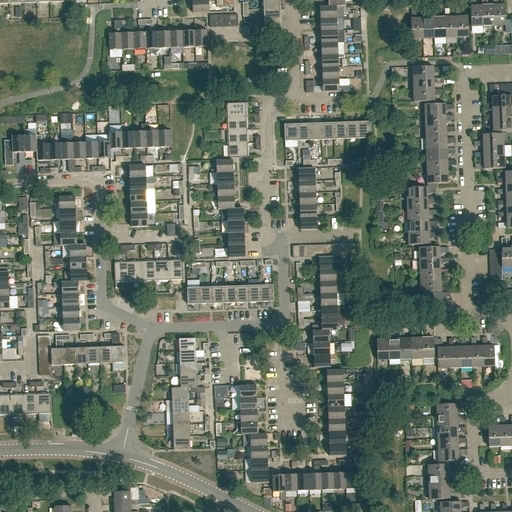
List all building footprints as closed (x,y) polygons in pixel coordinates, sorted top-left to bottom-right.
[(209,0),(192,1),(193,13),(209,13),(209,0)] [(263,0),(264,9),(280,9),(279,0),(263,0)] [(483,27),(482,6),(476,6),(475,0),(470,0),(471,6),(470,6),(471,27),(483,27)] [(494,26),(493,5),(487,6),(486,0),(481,0),(482,6),(483,27),(494,26)] [(493,5),(494,26),(506,26),(505,5),(498,5),(497,0),(492,0),(493,5)] [(329,7),(320,7),(320,20),(336,19),(336,18),(343,18),(343,7),(336,7),(329,7)] [(264,21),(281,21),(280,9),(264,9),(264,21)] [(457,38),(456,17),(449,17),(449,9),(444,9),(445,17),(445,38),(457,38)] [(456,17),(457,38),(468,38),(467,17),(461,17),(461,9),(456,9),(456,17)] [(423,39),(422,18),(416,19),(416,10),(411,11),(411,19),(411,40),(423,39)] [(434,39),(433,18),(427,18),(427,10),(422,10),(422,18),(423,39),(434,39)] [(445,38),(445,17),(438,18),(438,10),(433,10),(434,18),(433,18),(434,39),(445,38)] [(239,26),(249,26),(249,17),(239,17),(239,26)] [(320,32),(337,31),(336,19),(320,20),(320,32)] [(109,35),(109,51),(122,51),(121,34),(121,26),(121,21),(114,22),(114,34),(109,35)] [(281,21),(264,21),(265,34),(281,33),(281,21)] [(183,48),(195,48),(195,31),(182,32),(183,48)] [(195,31),(195,48),(208,47),(207,31),(195,31)] [(321,44),(337,43),(344,43),(344,31),(337,31),(320,32),(321,44)] [(159,49),(171,49),(170,32),(158,33),(159,49)] [(171,49),(183,48),(182,32),(170,32),(171,49)] [(134,50),(146,50),(146,33),(133,34),(134,50)] [(146,50),(159,49),(158,33),(146,33),(146,50)] [(122,51),(134,50),(133,34),(121,34),(122,51)] [(321,56),(338,56),(337,43),(321,44),(321,56)] [(485,55),(495,55),(495,44),(490,44),(490,46),(485,46),(485,55)] [(338,56),(321,56),(322,68),(338,68),(338,56)] [(110,57),(103,58),(104,68),(111,67),(110,57)] [(413,80),(434,79),(434,73),(442,73),(442,68),(434,68),(434,67),(412,68),(413,80)] [(322,81),(339,80),(338,68),(322,68),(322,81)] [(413,91),(434,90),(434,84),(442,84),(442,79),(434,79),(413,80),(413,91)] [(339,80),(322,81),(323,93),(349,92),(349,86),(341,87),(339,84),(339,80)] [(434,90),(413,91),(414,103),(435,102),(434,96),(443,95),(443,90),(434,91),(434,90)] [(511,108),(511,96),(506,97),(499,97),(493,97),(491,97),(492,104),(483,104),(483,109),(492,109),(511,108)] [(227,117),(246,117),(246,103),(227,104),(227,117)] [(424,117),(446,116),(446,110),(454,109),(454,105),(445,105),(445,104),(424,105),(424,117)] [(492,120),(511,119),(511,108),(492,109),(492,115),(484,115),(484,120),(492,120)] [(47,124),(47,116),(36,116),(36,124),(47,124)] [(425,128),(446,127),(446,121),(454,121),(454,116),(446,116),(424,117),(425,128)] [(228,131),(247,130),(246,117),(227,117),(228,131)] [(511,119),(492,120),(493,126),(484,127),(484,131),(493,131),(493,132),(511,131),(511,119)] [(357,123),(358,139),(371,139),(370,122),(357,123)] [(334,140),(346,140),(345,123),(333,124),(334,140)] [(346,140),(358,139),(357,123),(345,123),(346,140)] [(147,148),(159,148),(158,132),(158,127),(150,127),(150,124),(146,125),(146,132),(147,148)] [(297,141),(310,141),(309,124),(297,125),(297,141)] [(310,141),(322,140),(321,124),(309,124),(310,141)] [(322,140),(334,140),(333,124),(321,124),(322,140)] [(147,148),(146,132),(146,125),(141,125),(142,132),(134,132),(134,149),(147,148)] [(285,142),(297,141),(297,125),(287,125),(284,125),(285,142)] [(425,139),(447,138),(446,132),(455,132),(455,127),(446,127),(425,128),(425,139)] [(228,144),(247,143),(247,130),(228,131),(228,144)] [(158,132),(159,148),(171,148),(171,131),(158,132)] [(122,149),(134,149),(134,132),(122,133),(122,149)] [(110,150),(122,149),(122,133),(109,133),(110,142),(110,150)] [(483,147),(504,146),(504,135),(482,135),(483,142),(474,142),(474,147),(483,147)] [(13,160),(13,153),(25,153),(24,136),(12,137),(12,141),(4,141),(5,160),(13,160)] [(25,153),(37,152),(37,145),(37,136),(24,136),(25,153)] [(49,161),(49,144),(41,145),(40,136),(37,136),(37,145),(37,152),(37,161),(49,161)] [(426,150),(447,150),(447,143),(455,143),(455,138),(447,139),(447,138),(425,139),(426,150)] [(111,159),(110,150),(110,142),(98,143),(98,159),(111,159)] [(74,160),(86,160),(85,143),(73,144),(74,160)] [(86,160),(98,159),(98,143),(85,143),(86,160)] [(247,143),(228,144),(229,158),(248,157),(247,143)] [(49,161),(62,161),(61,144),(49,144),(49,161)] [(73,144),(61,144),(62,161),(67,160),(67,173),(75,173),(74,168),(74,160),(73,144)] [(483,158),(504,157),(504,146),(483,147),(483,153),(474,153),(475,158),(483,158)] [(426,162),(447,161),(447,155),(455,154),(455,149),(447,150),(426,150),(426,162)] [(504,157),(483,158),(483,164),(475,164),(475,169),(484,169),(484,170),(505,169),(504,157)] [(217,173),(233,173),(233,163),(232,160),(216,161),(216,170),(217,173)] [(427,173),(448,172),(448,166),(456,165),(456,161),(447,161),(426,162),(427,173)] [(145,166),(129,166),(129,179),(146,178),(145,166)] [(299,182),(315,181),(314,169),(298,169),(299,182)] [(505,184),(511,183),(511,171),(505,172),(505,179),(496,179),(496,184),(505,184)] [(448,172),(427,173),(427,185),(448,184),(448,177),(456,177),(456,172),(448,172)] [(217,186),(233,185),(233,173),(217,173),(217,186)] [(123,183),(122,174),(112,175),(113,184),(123,183)] [(130,191),(146,190),(146,178),(129,179),(130,191)] [(299,194),(315,193),(315,181),(299,182),(299,194)] [(506,195),(511,194),(511,183),(505,184),(505,190),(497,190),(497,195),(506,195)] [(217,198),(234,197),(233,185),(217,186),(209,186),(209,192),(217,191),(217,198)] [(406,200),(427,199),(427,194),(436,193),(435,188),(427,189),(427,188),(406,188),(406,200)] [(130,203),(147,202),(146,190),(130,191),(130,203)] [(300,206),(316,205),(315,193),(299,194),(300,206)] [(506,206),(511,206),(511,194),(506,195),(506,201),(497,202),(497,206),(506,206)] [(59,210),(76,209),(75,197),(59,197),(59,210)] [(234,209),(234,197),(217,198),(218,210),(227,210),(234,209)] [(19,211),(27,210),(27,198),(19,199),(19,211)] [(407,212),(428,211),(427,205),(436,204),(436,199),(427,200),(427,199),(406,200),(407,212)] [(131,215),(147,215),(147,202),(130,203),(131,215)] [(300,218),(316,217),(316,205),(300,206),(300,218)] [(506,217),(511,217),(511,206),(506,206),(506,213),(497,213),(498,217),(506,217)] [(59,222),(76,221),(76,209),(59,210),(59,222)] [(227,222),(244,221),(243,209),(238,209),(234,209),(227,210),(227,222)] [(407,223),(428,222),(428,216),(436,215),(436,210),(428,211),(407,212),(407,223)] [(147,215),(131,215),(131,228),(148,227),(147,215)] [(316,217),(300,218),(300,230),(316,230),(316,217)] [(511,217),(506,217),(506,224),(498,224),(498,229),(507,228),(507,229),(511,229),(511,217)] [(60,234),(76,234),(76,221),(59,222),(60,234)] [(228,234),(244,234),(244,221),(227,222),(228,234)] [(408,234),(429,233),(428,227),(437,227),(437,222),(428,222),(407,223),(408,234)] [(28,223),(23,223),(18,224),(18,235),(28,235),(28,230),(28,223)] [(167,237),(175,236),(175,225),(166,225),(167,237)] [(429,233),(408,234),(408,246),(429,245),(429,238),(437,238),(437,233),(429,234),(429,233)] [(77,246),(77,245),(76,234),(60,234),(60,247),(69,246),(77,246)] [(228,246),(245,246),(244,234),(228,234),(228,246)] [(511,267),(511,247),(506,247),(506,239),(501,239),(502,247),(501,247),(501,250),(501,256),(501,262),(502,268),(511,267)] [(70,258),(86,257),(86,245),(77,245),(77,246),(69,246),(70,258)] [(245,246),(228,246),(229,259),(245,258),(245,246)] [(419,260),(440,259),(440,253),(448,252),(448,248),(440,248),(440,247),(419,248),(419,260)] [(70,270),(87,269),(86,257),(70,258),(70,270)] [(320,270),(336,270),(335,257),(320,258),(320,270)] [(420,271),(441,270),(440,264),(449,264),(449,259),(440,259),(419,260),(420,271)] [(155,281),(169,280),(168,261),(155,262),(155,281)] [(168,261),(169,280),(183,280),(182,261),(168,261)] [(128,282),(142,281),(141,262),(128,263),(128,282)] [(142,281),(155,281),(155,262),(141,262),(142,281)] [(115,282),(128,282),(128,263),(114,263),(115,282)] [(78,282),(78,283),(87,282),(87,269),(70,270),(70,282),(71,283),(78,282)] [(336,270),(320,270),(320,282),(336,282),(336,270)] [(420,282),(441,281),(441,275),(449,275),(449,270),(441,270),(420,271),(420,282)] [(0,285),(9,285),(8,272),(0,272),(0,285)] [(420,293),(441,293),(441,286),(450,286),(449,281),(441,281),(420,282),(420,293)] [(79,294),(78,283),(78,282),(71,283),(70,282),(54,283),(54,288),(57,288),(62,288),(62,295),(79,294)] [(321,295),(337,294),(336,282),(320,282),(321,295)] [(0,297),(9,297),(9,285),(0,285),(0,297)] [(249,303),(261,303),(260,286),(248,287),(249,303)] [(260,286),(261,303),(274,302),(273,286),(260,286)] [(213,304),(225,304),(224,287),(212,288),(213,304)] [(225,304),(237,303),(236,287),(224,287),(225,304)] [(237,303),(249,303),(248,287),(236,287),(237,303)] [(188,305),(200,305),(200,288),(187,289),(188,305)] [(200,305),(213,304),(212,288),(200,288),(200,305)] [(441,293),(420,293),(421,305),(442,304),(442,298),(450,297),(450,293),(441,293)] [(62,307),(79,307),(79,294),(62,295),(62,307)] [(321,307),(337,306),(337,294),(321,295),(321,307)] [(9,297),(0,297),(0,309),(10,310),(9,297)] [(321,307),(322,319),(338,318),(337,306),(321,307)] [(63,319),(79,319),(79,307),(62,307),(63,319)] [(344,331),(344,318),(338,318),(322,319),(322,325),(313,326),(313,331),(322,331),(329,331),(338,331),(344,331)] [(79,319),(63,319),(63,332),(80,331),(79,319)] [(423,359),(422,339),(415,339),(415,330),(410,330),(411,339),(411,360),(423,359)] [(422,339),(423,359),(434,359),(433,338),(427,338),(427,330),(422,330),(422,339)] [(329,343),(329,331),(322,331),(313,331),(314,344),(329,343)] [(389,361),(388,340),(382,340),(381,331),(377,331),(377,340),(376,340),(377,361),(389,361)] [(400,360),(399,339),(393,339),(392,331),(388,331),(388,340),(389,361),(400,360)] [(411,360),(411,339),(404,339),(404,331),(399,331),(399,339),(400,360),(411,360)] [(112,347),(112,364),(125,363),(124,347),(119,347),(119,334),(111,334),(111,339),(112,347)] [(62,341),(63,341),(63,336),(56,336),(56,349),(50,349),(51,353),(51,359),(51,365),(51,366),(64,365),(63,349),(62,341)] [(483,367),(482,347),(476,347),(476,338),(471,338),(471,347),(472,368),(483,367)] [(482,347),(483,367),(495,367),(494,346),(487,346),(487,338),(482,338),(482,347)] [(179,352),(195,351),(195,339),(179,340),(179,352)] [(449,369),(449,348),(443,348),(442,339),(437,340),(438,348),(437,348),(438,369),(449,369)] [(461,368),(460,347),(454,348),(453,339),(449,339),(449,348),(449,369),(461,368)] [(472,368),(471,347),(465,347),(465,339),(460,339),(460,347),(461,368),(472,368)] [(314,356),(330,355),(329,343),(314,344),(314,356)] [(100,364),(112,364),(112,347),(100,348),(100,364)] [(64,365),(76,365),(75,348),(63,349),(64,365)] [(76,365),(88,364),(88,348),(75,348),(76,365)] [(88,364),(100,364),(100,348),(88,348),(88,364)] [(180,364),(196,364),(195,351),(179,352),(180,364)] [(315,368),(330,368),(330,355),(314,356),(315,368)] [(180,376),(196,376),(196,364),(180,364),(180,376)] [(327,383),(343,383),(343,370),(326,371),(327,383)] [(188,389),(197,388),(196,376),(180,376),(180,388),(180,389),(188,388),(188,389)] [(327,396),(344,395),(343,383),(327,383),(327,396)] [(215,399),(227,399),(227,386),(215,387),(215,399)] [(240,399),(256,398),(256,386),(239,386),(240,399)] [(172,401),(188,400),(188,393),(197,393),(197,388),(188,389),(188,388),(180,389),(180,388),(171,389),(172,401)] [(50,394),(36,395),(37,414),(38,414),(38,422),(50,421),(50,414),(51,413),(50,394)] [(10,415),(23,414),(23,395),(9,396),(10,415)] [(23,414),(37,414),(36,395),(23,395),(23,414)] [(328,408),(344,407),(344,395),(327,396),(328,408)] [(0,415),(10,415),(9,396),(0,396),(0,415)] [(240,411),(257,410),(256,398),(240,399),(240,411)] [(188,400),(172,401),(172,413),(189,413),(188,400)] [(437,417),(458,416),(457,410),(466,410),(466,405),(457,405),(457,404),(436,405),(437,417)] [(328,420),(345,419),(344,407),(328,408),(328,420)] [(241,423),(257,422),(257,410),(240,411),(241,423)] [(189,425),(189,413),(172,413),(173,425),(189,425)] [(437,428),(458,427),(458,421),(466,421),(466,416),(458,416),(437,417),(437,428)] [(511,447),(511,425),(505,426),(504,417),(500,417),(500,426),(500,447),(511,447)] [(500,447),(500,426),(494,426),(493,418),(489,418),(489,426),(488,426),(489,447),(500,447)] [(329,432),(345,432),(345,419),(328,420),(329,432)] [(257,435),(257,434),(257,422),(241,423),(237,423),(237,431),(233,434),(233,436),(250,435),(257,435)] [(173,438),(190,437),(189,425),(173,425),(173,438)] [(437,439),(458,439),(458,432),(467,432),(466,427),(458,428),(458,427),(437,428),(437,439)] [(329,444),(346,444),(345,432),(329,432),(329,444)] [(250,447),(267,446),(266,434),(257,434),(257,435),(250,435),(250,447)] [(190,437),(173,438),(174,450),(190,450),(190,437)] [(438,451),(459,450),(459,444),(467,443),(467,439),(458,439),(437,439),(438,451)] [(346,444),(329,444),(329,457),(346,456),(346,444)] [(251,459),(267,459),(267,446),(250,447),(251,459)] [(459,450),(438,451),(438,462),(459,461),(459,455),(468,455),(467,450),(459,450)] [(251,471),(268,471),(267,459),(251,459),(251,471)] [(428,477),(449,476),(449,470),(458,470),(457,465),(449,465),(428,465),(428,477)] [(321,471),(321,474),(322,490),(334,490),(333,474),(333,470),(321,471)] [(268,471),(251,471),(252,484),(268,483),(268,471)] [(334,490),(346,489),(346,473),(333,474),(334,490)] [(346,473),(346,489),(359,489),(358,473),(346,473)] [(297,491),(310,491),(309,474),(297,475),(297,491)] [(310,491),(322,490),(321,474),(309,474),(310,491)] [(273,492),(285,492),(285,475),(272,476),(273,492)] [(285,492),(297,491),(297,475),(285,475),(285,492)] [(429,488),(450,487),(450,481),(458,481),(458,476),(449,476),(428,477),(429,488)] [(450,487),(429,488),(429,500),(450,499),(450,492),(459,492),(458,487),(450,487)] [(130,504),(130,505),(138,505),(138,499),(130,500),(130,492),(114,493),(114,505),(130,504)] [(440,511),(461,511),(461,508),(470,508),(469,502),(461,503),(461,502),(440,503),(440,511)]
